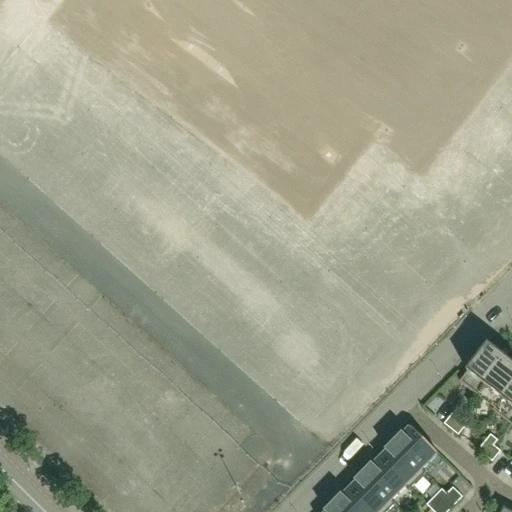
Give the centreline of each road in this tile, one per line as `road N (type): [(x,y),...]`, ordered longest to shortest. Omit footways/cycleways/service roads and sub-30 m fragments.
road 1 (unclassified): [(398,403),(508,294)]
road 2 (unclassified): [(288,511),(398,403)]
road 3 (residential): [(398,403),(494,485)]
